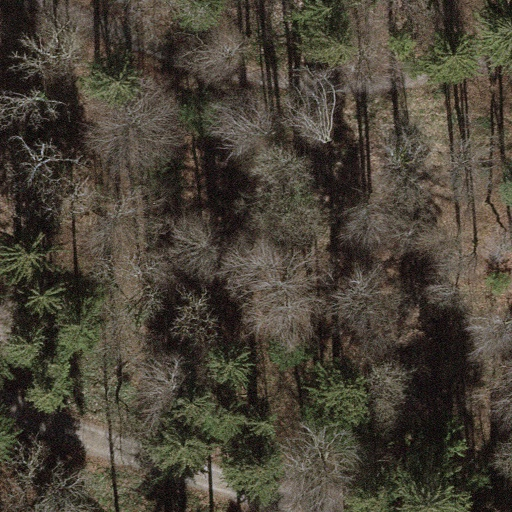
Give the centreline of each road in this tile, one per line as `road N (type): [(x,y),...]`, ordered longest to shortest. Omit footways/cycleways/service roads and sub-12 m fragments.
road 1 (track): [(511,52),(374,93),(309,98),(244,89),(172,66),(37,0)]
road 2 (track): [(0,398),(202,478),(338,511)]
